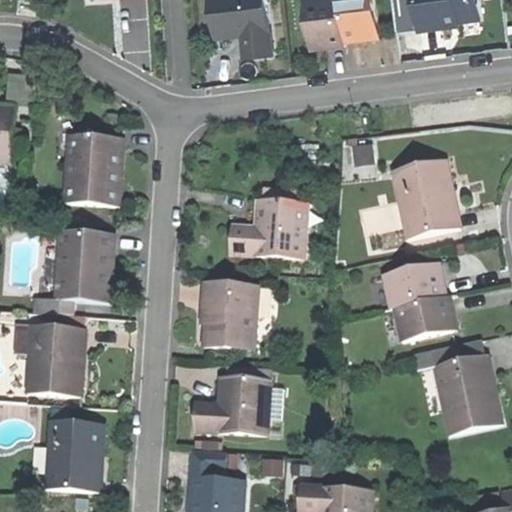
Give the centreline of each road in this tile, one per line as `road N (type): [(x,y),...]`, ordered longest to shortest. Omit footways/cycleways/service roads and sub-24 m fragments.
road 1 (residential): [(145,511),(171,113)]
road 2 (residential): [(511,72),(171,113)]
road 3 (residential): [(171,113),(77,55),(0,37)]
